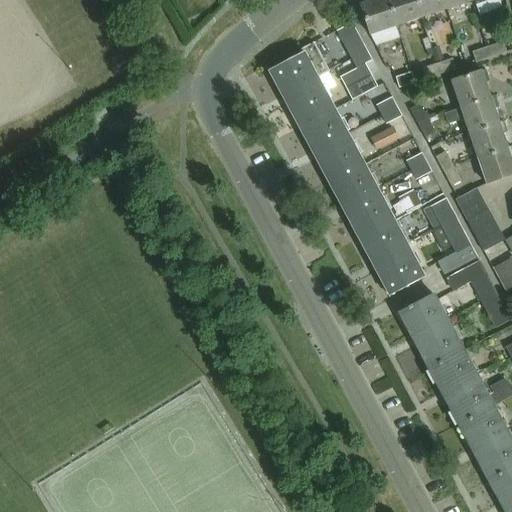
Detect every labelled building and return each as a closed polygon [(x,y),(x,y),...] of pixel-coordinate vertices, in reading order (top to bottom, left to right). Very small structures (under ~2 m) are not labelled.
[(370,36),(396,27),(386,0),(374,0),(372,1),(371,0),(360,0),(358,1),(370,36)] [(386,0),(396,27),(422,18),(415,0),(386,0)] [(415,0),(422,18),(447,10),(443,0),(415,0)] [(443,0),(447,10),(473,1),(472,0),(443,0)] [(357,69),(365,65),(372,62),(351,23),(314,43),(329,72),(343,65),(338,56),(348,51),(357,69)] [(487,46),(491,57),(506,52),(502,41),(487,46)] [(318,78),(329,72),(314,43),(303,49),(305,53),(268,73),(283,101),(320,81),(318,78)] [(475,62),(491,57),(487,46),(472,52),(475,62)] [(437,64),(441,74),(457,69),(453,58),(437,64)] [(425,80),(441,74),(437,64),(421,69),(425,80)] [(346,90),(371,76),(365,65),(357,69),(340,79),(346,90)] [(460,107),(489,97),(484,83),(490,81),(486,70),(451,81),(460,107)] [(399,89),(414,83),(411,73),(396,78),(399,89)] [(371,76),(346,90),(352,101),(377,88),(371,76)] [(298,129),(335,109),(320,81),(283,101),(298,129)] [(468,132),(497,123),(493,109),(498,107),(494,95),(489,97),(460,107),(461,109),(445,114),(449,125),(464,120),(468,132)] [(386,125),(401,116),(391,98),(376,106),(386,125)] [(417,124),(427,119),(420,105),(410,111),(417,124)] [(313,157),(350,137),(335,109),(298,129),(313,157)] [(427,119),(417,124),(425,138),(435,133),(427,119)] [(477,158),(506,148),(501,134),(507,132),(503,121),(497,123),(468,132),(477,158)] [(377,149),(397,139),(393,129),(372,139),(377,149)] [(327,185),(364,165),(350,137),(313,157),(327,185)] [(477,158),(486,184),(511,175),(511,166),(510,160),(511,159),(511,147),(511,146),(506,148),(477,158)] [(443,172),(453,167),(445,152),(435,158),(443,172)] [(416,180),(431,172),(421,153),(405,161),(416,180)] [(342,213),(379,193),(364,165),(327,185),(342,213)] [(453,167),(443,172),(451,187),(461,182),(453,167)] [(455,199),(455,200),(466,221),(487,209),(476,188),(455,199)] [(420,205),(413,191),(399,199),(407,213),(420,205)] [(357,241),(394,221),(379,193),(342,213),(357,241)] [(445,235),(460,227),(446,200),(430,208),(440,227),(445,235)] [(434,230),(440,227),(430,208),(424,212),(434,230)] [(471,231),(493,220),(487,209),(466,221),(471,231)] [(477,242),(498,231),(493,220),(471,231),(477,242)] [(372,269),(409,249),(394,221),(357,241),(372,269)] [(450,246),(445,235),(440,227),(434,230),(432,231),(442,250),(450,246)] [(454,254),(470,245),(460,227),(445,235),(450,246),(454,254)] [(498,231),(477,242),(482,251),(503,240),(498,231)] [(454,254),(437,263),(444,275),(477,258),(470,245),(454,254)] [(409,249),(372,269),(386,297),(423,277),(409,249)] [(511,257),(499,261),(507,289),(511,287),(511,257)] [(469,281),(485,273),(478,261),(444,279),(451,291),(469,281)] [(480,301),(495,293),(485,273),(469,281),(480,301)] [(480,301),(495,328),(510,320),(495,293),(480,301)] [(411,342),(448,323),(433,295),(397,314),(411,342)] [(426,370),(463,351),(448,323),(411,342),(426,370)] [(441,398),(478,379),(463,351),(426,370),(441,398)] [(456,426),(493,407),(511,396),(511,391),(505,379),(490,387),(493,393),(487,397),(478,379),(441,398),(456,426)] [(471,454),(508,435),(493,407),(456,426),(471,454)] [(486,482),(511,468),(511,443),(508,435),(471,454),(486,482)] [(501,510),(511,504),(511,468),(486,482),(501,510)]
